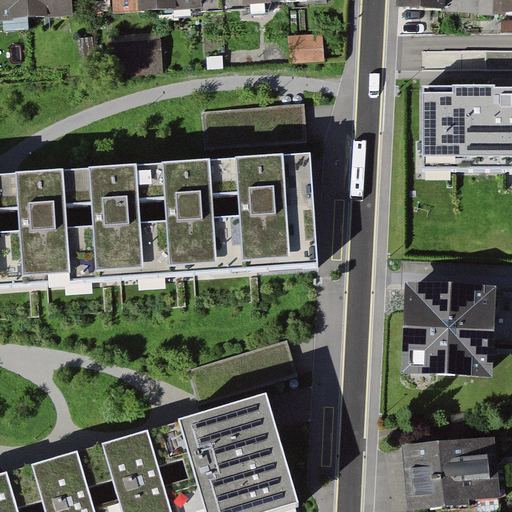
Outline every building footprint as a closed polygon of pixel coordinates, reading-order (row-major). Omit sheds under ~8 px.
[(0,0),(0,26),(28,24),(26,0),(0,0)] [(26,0),(28,24),(72,22),(70,0),(26,0)] [(157,16),(156,0),(112,0),(113,19),(157,16)] [(156,0),(157,16),(200,14),(199,0),(156,0)] [(288,7),(287,0),(244,0),(245,9),(288,7)] [(444,0),(396,0),(397,18),(445,18),(444,0)] [(478,18),(477,0),(444,0),(445,18),(478,18)] [(494,18),(494,0),(477,0),(478,18),(494,18)] [(511,0),(494,0),(494,18),(502,19),(502,23),(511,22),(511,0)] [(511,22),(502,23),(502,33),(511,33),(511,22)] [(322,37),(289,38),(290,65),(324,63),(322,37)] [(117,76),(165,75),(164,39),(116,41),(117,76)] [(511,91),(423,91),(424,178),(511,179),(511,91)] [(306,123),(304,105),(202,113),(205,151),(307,143),(306,123)] [(0,293),(318,273),(311,163),(0,182),(0,293)] [(494,289),(404,287),(402,378),(491,380),(494,289)] [(291,359),(286,342),(190,372),(201,407),(297,377),(291,359)] [(0,511),(282,511),(299,507),(267,403),(0,483),(0,511)] [(497,441),(403,449),(408,511),(426,511),(502,506),(497,441)]
